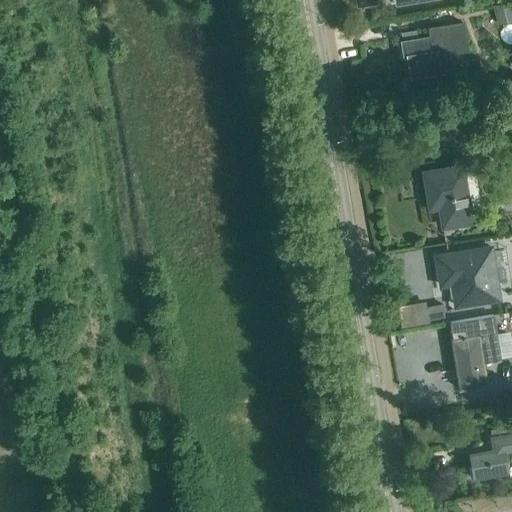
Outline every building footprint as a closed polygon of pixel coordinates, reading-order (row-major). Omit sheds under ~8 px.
[(511,0),(493,6),(499,25),(511,21),(511,0)] [(466,50),(462,22),(429,28),(430,37),(402,42),(404,56),(407,56),(410,77),(451,70),(449,53),(466,50)] [(471,223),(468,210),(482,208),(475,163),(423,172),(429,209),(439,208),(442,227),(471,223)] [(511,168),(495,174),(501,196),(511,193),(511,168)] [(511,287),(511,235),(501,237),(505,288),(511,287)] [(450,265),(438,267),(441,285),(452,283),(456,306),(500,299),(491,247),(448,254),(450,265)] [(476,334),(493,331),(490,314),(461,319),(463,335),(450,337),(459,389),(485,385),(476,334)] [(504,452),(511,450),(511,432),(488,436),(490,449),(470,452),(474,478),(507,473),(504,452)]
